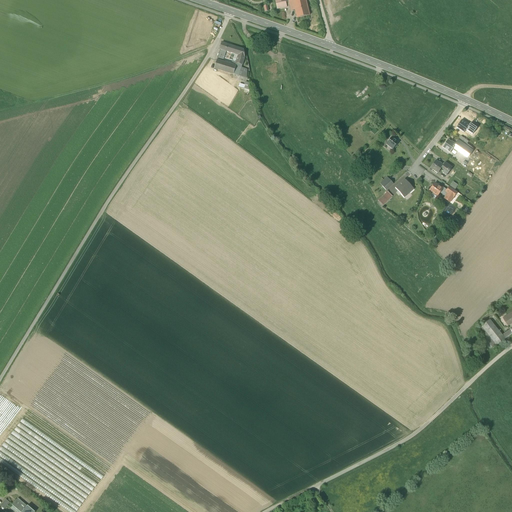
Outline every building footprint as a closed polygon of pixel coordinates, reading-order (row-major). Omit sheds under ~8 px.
[(274,0),(276,4),(277,9),(287,7),(286,2),(285,0),(274,0)] [(295,10),(297,18),(309,15),(305,0),(292,0),(292,1),(289,1),(291,11),(295,10)] [(235,63),(242,65),(245,57),(244,50),(237,47),(234,46),(227,44),(222,43),(221,43),(219,49),(220,50),(226,51),(235,54),(238,55),(235,63)] [(217,60),(222,62),(226,51),(220,50),(218,56),(216,60),(217,60)] [(214,68),(233,74),(236,66),(233,65),(231,65),(222,62),(217,60),(214,68)] [(234,62),(233,65),(236,66),(233,74),(246,78),(247,70),(241,68),(242,65),(235,63),(234,62)] [(247,90),(250,83),(245,81),(244,85),(239,83),(238,86),(247,90)] [(456,127),(464,133),(469,125),(467,123),(466,124),(461,121),(456,127)] [(457,142),(471,151),(473,149),(467,144),(468,142),(461,136),(457,142)] [(389,146),(393,149),(398,143),(396,141),(391,137),(386,144),(389,146)] [(443,147),(450,152),(453,148),(455,145),(453,143),(452,144),(448,140),(443,147)] [(453,148),(466,158),(471,151),(457,142),(455,145),(453,148)] [(437,173),(441,167),(442,165),(440,164),(439,164),(434,161),(430,167),(437,173)] [(444,163),(442,165),(441,167),(444,169),(442,172),(447,175),(452,168),(444,163)] [(380,184),(382,186),(389,180),(387,177),(380,184)] [(395,188),(404,198),(414,189),(405,179),(395,188)] [(382,186),(386,190),(393,184),(389,180),(382,186)] [(432,192),(437,195),(439,192),(443,188),(443,187),(441,185),(440,186),(435,182),(430,188),(433,191),(432,192)] [(452,182),(449,187),(454,190),(457,186),(452,182)] [(457,192),(454,190),(449,187),(446,190),(446,191),(448,193),(445,197),(445,198),(450,202),(457,192)] [(446,190),(443,188),(439,192),(445,197),(448,193),(446,191),(446,190)] [(379,200),(383,205),(392,197),(387,192),(379,200)] [(493,347),(493,348),(505,339),(502,335),(499,331),(498,331),(489,320),(478,329),(487,340),(493,347)] [(484,342),(490,349),(493,347),(487,340),(484,342)] [(12,505),(20,511),(22,511),(27,506),(18,498),(12,505)] [(0,506),(5,509),(10,503),(6,499),(0,506)]
